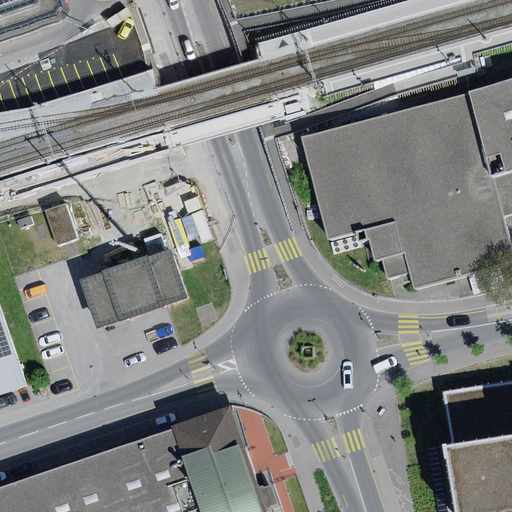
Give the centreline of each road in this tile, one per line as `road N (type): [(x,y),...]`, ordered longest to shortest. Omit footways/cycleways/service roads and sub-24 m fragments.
road 1 (secondary): [(182,0),(293,303)]
road 2 (residential): [(257,358),(0,444)]
road 3 (residential): [(511,320),(361,345)]
